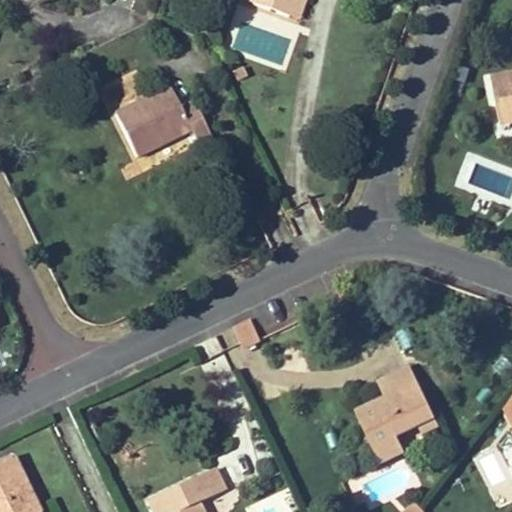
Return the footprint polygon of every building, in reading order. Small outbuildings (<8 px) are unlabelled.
[(252,0),(251,4),(287,17),(293,0),(252,0)] [(296,20),(303,0),(293,0),(287,17),(296,20)] [(511,76),(492,81),(501,124),(511,121),(511,76)] [(180,109),(169,88),(150,97),(144,86),(133,92),(139,103),(114,115),(136,159),(191,131),(198,145),(211,138),(193,102),(180,109)] [(251,320),(234,328),(244,349),(261,341),(261,340),(251,320)] [(436,419),(411,367),(385,380),(390,389),(383,392),(387,399),(389,403),(382,407),(380,402),(357,413),(378,456),(401,445),(397,437),(419,427),(436,419)] [(390,389),(385,380),(379,383),(383,392),(390,389)] [(439,427),(436,419),(419,427),(423,434),(439,427)] [(401,445),(378,456),(381,464),(405,452),(401,445)] [(493,485),(506,478),(491,451),(477,459),(493,485)] [(32,501),(12,457),(0,462),(0,511),(37,511),(33,501),(30,502),(28,502),(25,502),(24,501),(28,501),(30,501),(32,501)] [(224,491),(214,470),(148,501),(153,511),(202,511),(198,504),(224,491)] [(408,511),(424,511),(427,510),(417,502),(408,511)]
